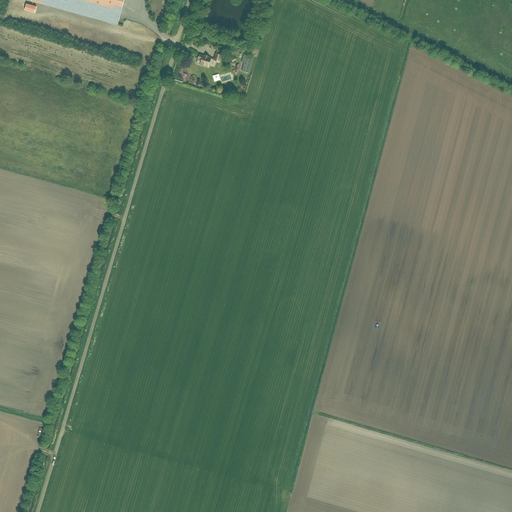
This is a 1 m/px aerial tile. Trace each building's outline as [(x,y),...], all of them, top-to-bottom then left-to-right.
[(123,0),(31,0),(31,2),(117,26),(123,0)] [(35,8),(26,5),(24,11),(34,14),(35,8)] [(199,54),(196,62),(209,66),(211,58),(199,54)] [(213,62),(219,63),(221,56),(215,54),(213,62)] [(240,72),(248,74),(253,57),(245,55),(240,72)]
